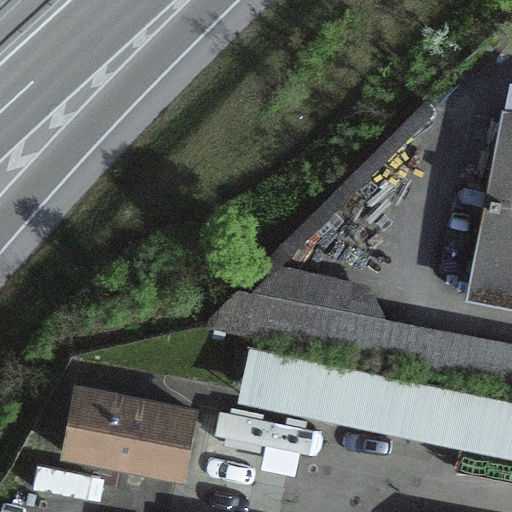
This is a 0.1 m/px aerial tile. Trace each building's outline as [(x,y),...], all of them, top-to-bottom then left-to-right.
[(505,99),(501,99),(464,290),(511,299),(511,74),(510,74),(505,99)] [(283,257),(436,107),(425,96),(273,247),(283,257)] [(279,260),(201,322),(511,382),(511,336),(387,312),(366,277),(279,260)] [(239,393),(511,447),(511,392),(249,340),(239,393)] [(60,450),(185,473),(198,397),(74,375),(60,450)]
